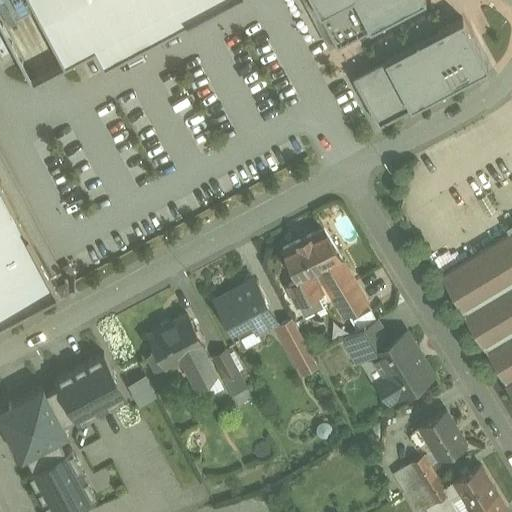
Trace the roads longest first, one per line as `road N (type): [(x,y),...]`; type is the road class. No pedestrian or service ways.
road 1 (residential): [(11,132),(68,242),(324,110)]
road 2 (residential): [(0,359),(345,172)]
road 3 (residential): [(511,445),(345,172)]
road 4 (residential): [(265,0),(11,132)]
road 5 (residential): [(356,167),(511,79)]
road 6 (residential): [(324,110),(268,0)]
